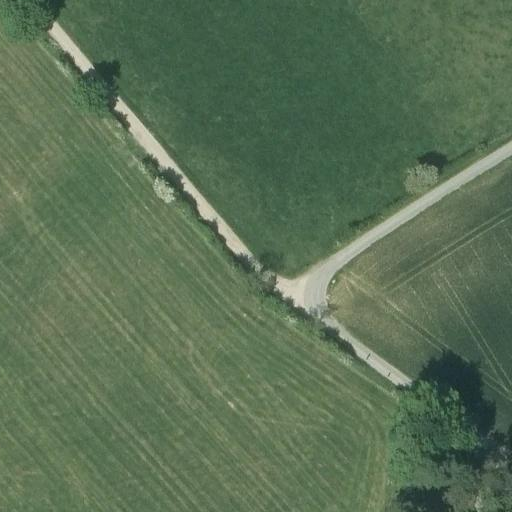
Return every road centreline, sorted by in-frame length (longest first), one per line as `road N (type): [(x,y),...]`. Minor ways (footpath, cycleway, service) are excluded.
road 1 (unclassified): [(511,462),(352,344),(318,308),(316,294),(319,279),(337,264),(511,153)]
road 2 (track): [(316,294),(266,278),(31,0)]
